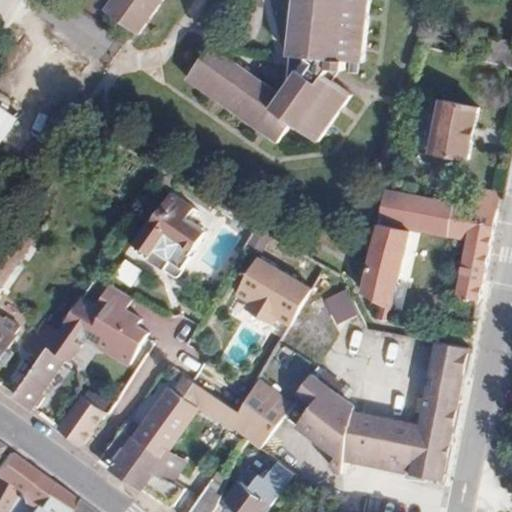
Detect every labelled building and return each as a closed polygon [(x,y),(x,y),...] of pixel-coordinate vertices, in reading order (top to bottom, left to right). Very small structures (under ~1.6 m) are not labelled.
[(297,0),(292,57),(303,58),(298,71),(291,81),(290,83),(285,89),(282,94),(212,46),(193,74),(189,80),(214,97),(279,143),(293,124),(300,128),(320,142),(352,97),(325,78),(329,72),(330,70),(345,72),(346,62),(363,63),(369,0),(138,0),(149,7),(153,0),(297,0)] [(72,18),(71,52),(105,53),(105,18),(72,18)] [(511,54),(497,51),(493,64),(511,69),(511,54)] [(303,58),(292,57),(290,83),(291,81),(298,71),(303,58)] [(480,108),(444,101),(433,154),(470,161),(480,108)] [(475,189),(471,205),(498,210),(501,193),(475,189)] [(388,190),(366,282),(364,293),(378,302),(378,311),(379,319),(389,321),(392,310),(394,311),(412,230),(420,196),(388,190)] [(173,194),(136,249),(155,263),(160,262),(167,267),(165,270),(174,275),(181,274),(193,256),(190,255),(202,238),(200,228),(192,222),(199,212),(173,194)] [(420,196),(412,230),(452,238),(459,203),(420,196)] [(457,297),(480,302),(498,210),(471,205),(459,203),(452,238),(468,241),(457,297)] [(13,242),(28,252),(34,244),(19,233),(13,242)] [(13,242),(0,260),(0,288),(2,290),(28,252),(13,242)] [(125,259),(115,278),(135,288),(145,270),(125,259)] [(291,328),(313,290),(259,259),(238,296),(253,305),(249,311),(250,319),(265,328),(273,324),(277,319),(291,328)] [(134,299),(110,285),(98,308),(83,298),(66,324),(59,334),(49,348),(72,363),(91,336),(102,344),(102,345),(112,352),(133,364),(137,358),(141,350),(137,348),(140,343),(144,346),(152,332),(142,326),(145,320),(128,309),(134,299)] [(0,363),(19,337),(3,325),(6,320),(0,315),(0,363)] [(49,348),(59,334),(44,324),(28,349),(42,359),(49,350),(49,348)] [(457,379),(465,374),(468,359),(470,350),(436,344),(431,371),(443,376),(457,379)] [(16,398),(32,410),(66,361),(49,350),(42,359),(16,398)] [(175,389),(140,440),(162,456),(152,472),(174,486),(177,482),(190,464),(172,451),(201,407),(232,428),(241,413),(206,390),(196,383),(176,370),(169,366),(160,379),(175,389)] [(443,376),(431,371),(426,396),(439,395),(444,395),(453,397),(459,403),(462,392),(465,374),(457,379),(443,376)] [(343,476),(345,464),(356,414),(357,408),(315,377),(295,405),(287,418),(339,455),(333,464),(336,475),(343,476)] [(295,405),(261,378),(241,413),(232,428),(249,441),(263,451),(287,418),(295,405)] [(420,427),(356,414),(345,464),(434,481),(446,474),(447,471),(447,470),(453,438),(459,403),(453,397),(444,395),(439,395),(426,396),(420,427)] [(83,396),(59,429),(85,447),(106,416),(108,414),(83,396)] [(102,460),(114,468),(135,437),(124,429),(102,460)] [(135,437),(114,468),(113,469),(174,509),(187,489),(177,482),(174,486),(152,472),(162,456),(140,440),(135,437)] [(270,456),(263,451),(249,441),(240,454),(261,468),(270,456)] [(8,455),(0,465),(0,511),(29,511),(49,484),(8,455)] [(267,511),(288,487),(270,473),(266,479),(252,468),(226,502),(239,511),(267,511)] [(217,509),(225,488),(214,480),(202,499),(217,509)] [(65,511),(73,502),(49,484),(29,511),(65,511)] [(215,511),(217,509),(202,499),(192,511),(215,511)] [(85,511),(73,502),(65,511),(85,511)]
